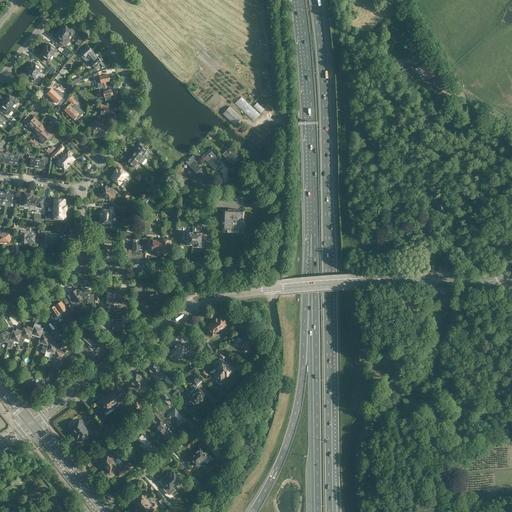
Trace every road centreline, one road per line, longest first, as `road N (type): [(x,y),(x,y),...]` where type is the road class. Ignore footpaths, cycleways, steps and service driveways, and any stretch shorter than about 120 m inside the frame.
road 1 (motorway): [(330,480),(325,117),(315,0)]
road 2 (motorway): [(299,0),(313,298)]
road 3 (residential): [(111,499),(201,426),(253,370),(271,337),(270,289)]
road 4 (secondary): [(270,289),(505,274)]
road 5 (motorway): [(313,298),(291,429),(252,511)]
road 6 (motorway): [(313,298),(316,511)]
road 7 (secondary): [(35,422),(194,307)]
road 8 (residential): [(100,162),(126,120),(126,82),(109,48),(61,4)]
road 9 (track): [(400,0),(452,80),(511,116)]
road 10 (unclassified): [(177,278),(196,267),(268,265),(282,200)]
road 11 (residential): [(100,162),(5,72)]
